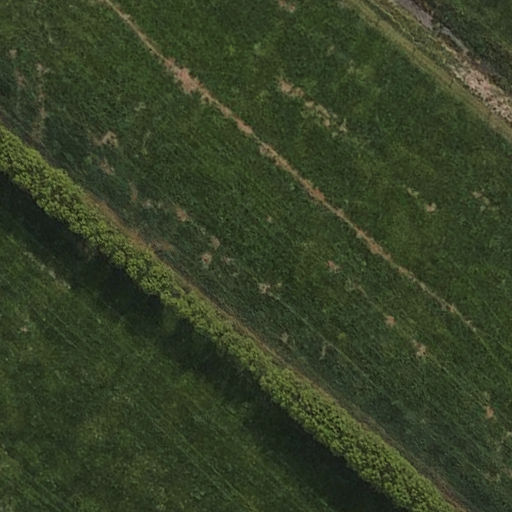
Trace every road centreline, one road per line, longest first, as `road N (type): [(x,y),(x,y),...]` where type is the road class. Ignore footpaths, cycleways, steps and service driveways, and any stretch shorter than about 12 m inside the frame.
road 1 (unclassified): [(134,0),(122,57),(130,100),(186,188),(511,444)]
road 2 (unclassified): [(511,229),(263,0)]
